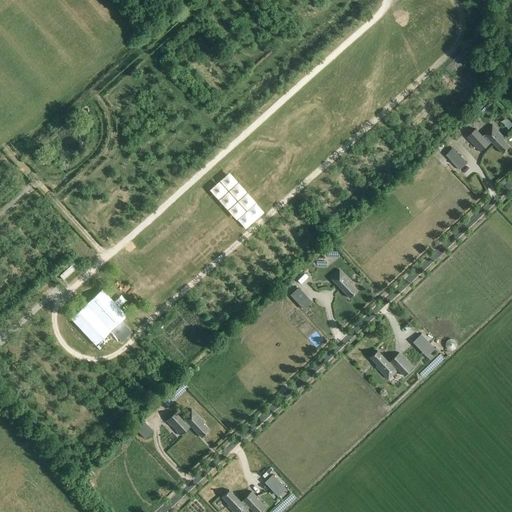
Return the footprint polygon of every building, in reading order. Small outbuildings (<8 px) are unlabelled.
[(505,138),(493,125),(484,133),(503,153),(510,146),(504,139),(505,138)] [(453,148),(445,155),(459,170),(467,162),(453,148)] [(219,185),(227,194),(246,176),(238,167),(219,185)] [(247,196),(237,204),(244,214),(254,206),(247,196)] [(209,257),(209,252),(203,253),(203,248),(193,249),(195,263),(204,262),(204,258),(209,257)] [(59,276),(64,280),(79,267),(74,262),(59,276)] [(339,270),(330,278),(349,298),(357,291),(350,284),(351,283),(339,270)] [(298,287),(290,295),(299,305),(307,297),(298,287)] [(102,289),(70,319),(95,346),(115,327),(116,327),(112,331),(121,342),(127,336),(117,325),(121,321),(127,316),(102,289)] [(421,334),(412,342),(421,352),(424,349),(429,355),(435,349),(421,334)] [(396,368),(404,376),(413,368),(398,353),(390,361),(389,363),(377,351),(370,358),(377,365),(375,367),(388,380),(397,371),(394,369),(396,368)] [(202,424),(204,422),(191,409),(182,417),(185,419),(183,421),(175,412),(166,421),(172,427),(173,426),(176,429),(175,430),(180,436),(189,428),(189,427),(190,426),(202,438),(209,431),(202,424)] [(149,427),(140,434),(145,439),(153,431),(149,427)] [(276,478),(267,486),(274,493),(283,486),(276,478)] [(227,506),(233,511),(247,511),(249,511),(248,509),(250,507),(254,511),(259,511),(266,506),(252,492),(241,502),(229,490),(222,497),(229,504),(227,506)]
